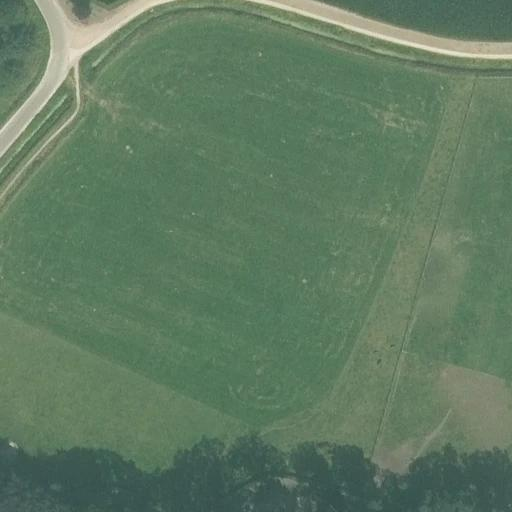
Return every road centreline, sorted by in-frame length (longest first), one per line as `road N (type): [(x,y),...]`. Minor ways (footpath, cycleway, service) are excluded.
road 1 (track): [(511,46),(466,46),(289,0)]
road 2 (unclassified): [(0,147),(60,69),(63,42),(45,0)]
